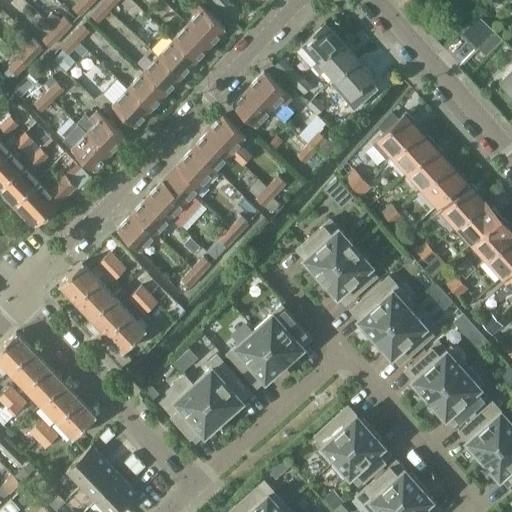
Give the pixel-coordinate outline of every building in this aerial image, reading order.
[(91,3),(88,0),(78,0),(72,7),(80,15),(91,3)] [(103,0),(102,2),(110,10),(119,0),(103,0)] [(195,13),(187,22),(210,43),(225,27),(196,1),(190,8),(195,13)] [(110,10),(102,2),(91,14),(99,22),(110,10)] [(63,15),(53,27),(61,35),(72,23),(63,15)] [(302,42),(318,60),(341,40),(325,21),(302,42)] [(187,22),(172,39),(195,60),(210,43),(187,22)] [(477,47),(494,30),(485,22),(468,39),(477,47)] [(83,23),(72,34),(80,42),(91,30),(83,23)] [(61,35),(53,27),(42,38),(50,46),(61,35)] [(468,72),(502,38),(494,30),(477,47),(460,64),(468,72)] [(13,51),(18,55),(26,63),(42,46),(28,34),(13,51)] [(80,42),(72,34),(61,46),(69,54),(80,42)] [(172,39),(157,55),(180,76),(195,60),(172,39)] [(326,69),(334,78),(357,57),(341,40),(318,60),(312,65),(320,74),(326,69)] [(26,63),(18,55),(8,67),(16,74),(26,63)] [(157,55),(141,72),(164,93),(180,76),(157,55)] [(357,57),(334,78),(350,96),(373,75),(357,57)] [(511,65),(499,79),(511,92),(511,65)] [(284,73),(294,82),(301,75),(290,66),(284,73)] [(263,70),(249,86),(271,107),(279,98),(284,103),(291,96),(263,70)] [(141,72),(127,87),(150,109),(164,93),(141,72)] [(20,95),(34,82),(27,75),(13,88),(20,95)] [(301,75),(294,82),(304,92),(311,85),(301,75)] [(52,99),(63,89),(57,81),(45,92),(52,99)] [(271,107),(249,86),(232,103),(255,124),(271,107)] [(150,109),(127,87),(112,104),(135,125),(150,109)] [(41,110),(52,99),(45,92),(34,103),(41,110)] [(307,103),(317,113),(323,106),(313,96),(307,103)] [(97,110),(81,126),(109,153),(125,136),(97,110)] [(392,154),(420,130),(404,113),(371,142),(386,159),(392,154)] [(223,114),(208,130),(230,151),(229,152),(242,164),(251,154),(239,142),(245,135),(223,114)] [(0,124),(7,132),(18,123),(10,115),(0,124)] [(81,126),(77,123),(64,137),(73,146),(71,148),(94,169),(109,153),(81,126)] [(319,131),(309,142),(316,148),(324,157),(341,140),(325,126),(320,132),(319,131)] [(0,154),(0,184),(22,164),(21,163),(15,157),(34,139),(25,130),(7,148),(0,154)] [(208,130),(193,147),(215,168),(229,152),(230,151),(208,130)] [(392,154),(407,171),(434,146),(420,130),(392,154)] [(316,148),(309,142),(297,154),(304,161),(316,148)] [(0,184),(0,186),(14,201),(37,179),(29,171),(47,154),(39,146),(21,163),(22,164),(0,184)] [(407,171),(422,187),(450,163),(434,146),(407,171)] [(193,147),(170,170),(193,191),(215,168),(193,147)] [(349,182),(355,188),(364,179),(359,173),(347,160),(337,168),(349,182)] [(450,163),(422,187),(437,204),(464,180),(450,163)] [(170,170),(148,194),(170,215),(193,191),(170,170)] [(37,179),(14,201),(36,224),(77,185),(65,173),(47,190),(37,179)] [(278,175),(267,186),(274,193),(285,181),(278,175)] [(364,179),(355,188),(361,194),(370,185),(364,179)] [(457,225),(484,201),(468,184),(442,208),(433,216),(441,225),(444,226),(449,231),(457,225)] [(274,193),(267,186),(256,198),(263,205),(274,193)] [(148,194),(133,211),(155,232),(170,215),(148,194)] [(457,225),(472,242),(499,218),(484,201),(457,225)] [(381,211),(387,217),(397,208),(391,202),(381,211)] [(397,208),(387,217),(393,224),(403,215),(397,208)] [(155,232),(133,211),(117,228),(139,249),(155,232)] [(240,215),(229,226),(237,233),(248,221),(240,215)] [(307,264),(319,277),(355,245),(330,218),(297,248),(306,257),(308,255),(312,260),(307,264)] [(472,242),(487,258),(511,235),(511,232),(499,218),(472,242)] [(237,233),(229,226),(219,238),(226,245),(237,233)] [(198,241),(215,257),(220,251),(204,235),(198,241)] [(511,235),(487,258),(502,274),(511,265),(511,235)] [(417,249),(422,255),(431,247),(426,240),(417,249)] [(355,245),(319,277),(330,290),(335,285),(339,290),(337,292),(346,302),(377,275),(369,266),(371,264),(355,245)] [(431,247),(422,255),(428,262),(437,253),(431,247)] [(59,283),(75,300),(117,260),(110,251),(97,263),(90,270),(82,261),(77,266),(59,283)] [(203,255),(193,266),(200,273),(210,262),(203,255)] [(75,300),(91,317),(114,295),(105,285),(112,279),(113,280),(125,268),(117,260),(75,300)] [(189,285),(200,273),(193,266),(181,278),(189,285)] [(511,287),(511,273),(493,290),(501,298),(511,287)] [(362,325),(373,338),(413,301),(389,274),(351,308),(360,318),(362,316),(366,321),(362,325)] [(446,282),(452,289),(461,280),(456,274),(446,282)] [(461,280),(452,289),(458,295),(467,287),(461,280)] [(442,288),(436,282),(428,290),(433,296),(442,288)] [(129,295),(137,304),(150,293),(142,284),(129,295)] [(150,293),(137,304),(145,313),(157,301),(150,293)] [(91,317),(106,333),(129,311),(114,295),(91,317)] [(413,301),(373,338),(384,351),(389,346),(393,351),(391,353),(400,363),(433,333),(409,306),(414,302),(413,301)] [(281,303),(254,328),(286,364),(299,352),(294,347),(299,343),(301,346),(311,337),(281,303)] [(454,318),(461,312),(455,306),(448,312),(454,318)] [(129,311),(106,333),(123,350),(146,329),(129,311)] [(453,321),(466,336),(476,327),(462,312),(453,321)] [(480,321),(486,327),(496,319),(490,312),(480,321)] [(496,319),(486,327),(492,334),(502,325),(496,319)] [(286,364),(254,328),(227,352),(257,386),(266,377),(264,374),(269,370),(273,375),(286,364)] [(0,346),(0,359),(10,370),(32,348),(16,331),(0,346)] [(416,386),(427,399),(468,363),(451,344),(447,348),(438,339),(405,369),(414,379),(416,377),(421,381),(416,386)] [(10,370),(26,387),(49,365),(32,348),(10,370)] [(211,367),(193,382),(225,418),(238,407),(234,402),(238,398),(240,400),(251,391),(217,353),(207,362),(211,367)] [(468,363),(427,399),(439,411),(443,407),(448,412),(445,414),(454,424),(487,394),(479,385),(484,381),(468,363)] [(506,382),(511,377),(511,367),(508,363),(498,372),(506,382)] [(26,387),(42,404),(65,382),(49,365),(26,387)] [(42,404),(58,420),(80,398),(65,382),(42,404)] [(225,418),(193,382),(166,407),(196,440),(206,431),(204,429),(208,425),(212,430),(225,418)] [(0,394),(0,398),(6,405),(18,394),(10,386),(0,394)] [(18,394),(6,405),(14,413),(25,402),(18,394)] [(80,398),(58,420),(73,436),(96,415),(80,398)] [(470,447),(481,459),(511,432),(511,421),(493,400),(459,430),(468,440),(471,438),(475,442),(470,447)] [(315,434),(336,459),(372,427),(364,417),(359,421),(355,417),(357,415),(348,405),(315,434)] [(30,429),(37,437),(49,426),(41,418),(30,429)] [(49,426),(37,437),(45,445),(56,434),(49,426)] [(109,427),(100,435),(106,441),(115,433),(109,427)] [(372,427),(336,459),(358,483),(391,453),(382,443),(380,445),(376,440),(381,436),(372,427)] [(511,432),(481,459),(493,472),(498,468),(502,473),(499,475),(508,485),(511,481),(511,432)] [(91,443),(75,459),(65,468),(82,485),(108,460),(91,443)] [(125,460),(130,467),(139,459),(133,452),(125,460)] [(139,459),(130,467),(136,473),(145,465),(139,459)] [(385,511),(420,481),(412,471),(407,476),(403,471),(406,469),(397,459),(363,489),(356,494),(372,511),(385,511)] [(82,485),(97,500),(123,476),(108,460),(82,485)] [(28,461),(14,475),(19,481),(34,466),(28,461)] [(11,473),(0,484),(0,491),(4,496),(9,491),(19,481),(14,475),(11,473)] [(123,476),(97,500),(107,511),(116,511),(138,491),(123,476)] [(420,481),(385,511),(434,511),(440,507),(431,497),(428,499),(424,495),(429,490),(420,481)] [(65,500),(48,483),(40,491),(56,508),(65,500)] [(276,511),(286,504),(285,503),(281,507),(260,483),(227,511),(276,511)] [(11,499),(5,505),(11,511),(14,511),(19,508),(11,499)]
